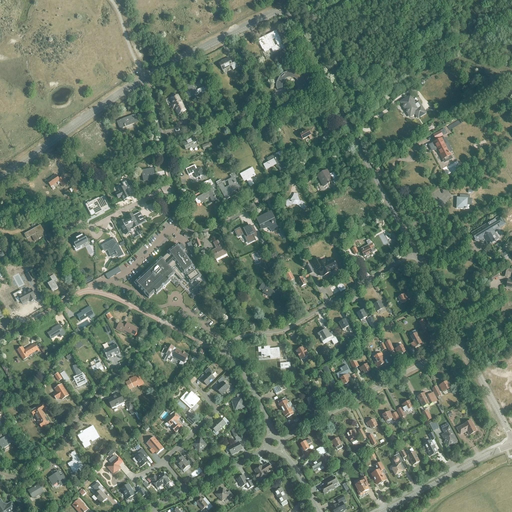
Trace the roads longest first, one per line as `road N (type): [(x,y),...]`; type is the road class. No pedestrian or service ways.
road 1 (residential): [(352,134),(291,183),(212,229),(187,230),(145,79)]
road 2 (residential): [(0,471),(27,478),(41,469),(54,444),(164,322)]
road 3 (residential): [(414,252),(283,331),(229,342),(220,354)]
road 4 (residential): [(281,439),(461,342)]
road 5 (residential): [(164,322),(88,290),(0,340)]
road 6 (residential): [(0,180),(145,79)]
road 7 (residential): [(145,79),(276,12),(294,24)]
road 8 (tertiary): [(381,511),(511,444)]
road 9 (residential): [(414,252),(352,134)]
road 10 (residential): [(352,134),(294,24)]
